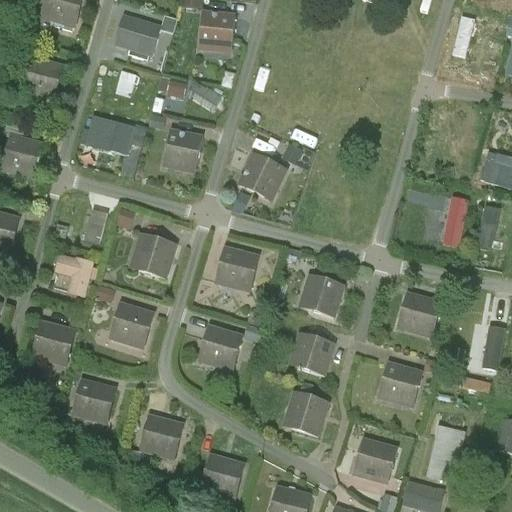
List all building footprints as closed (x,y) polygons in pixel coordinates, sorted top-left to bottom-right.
[(47,0),(44,13),(40,26),(72,35),(73,32),(75,32),(78,23),(84,0),(47,0)] [(201,14),(199,43),(233,46),(235,17),(201,14)] [(123,18),(114,48),(131,53),(129,59),(149,65),(150,59),(154,60),(163,30),(123,18)] [(450,59),(475,65),(485,24),(459,18),(450,59)] [(56,98),(63,71),(30,62),(22,88),(56,98)] [(183,99),(185,87),(160,82),(158,95),(183,99)] [(135,132),(94,121),(87,147),(128,158),(135,132)] [(463,126),(455,159),(469,162),(477,130),(463,126)] [(197,169),(203,142),(170,135),(164,162),(197,169)] [(511,139),(506,137),(498,154),(511,160),(511,139)] [(3,167),(0,175),(34,184),(36,176),(43,149),(27,145),(10,140),(10,141),(3,167)] [(283,164),(309,172),(315,155),(289,147),(283,164)] [(237,188),(273,206),(276,198),(268,194),(280,170),(252,156),(244,173),(246,173),(243,178),(242,178),(237,188)] [(482,186),(511,191),(511,179),(511,180),(511,178),(511,168),(486,164),(482,186)] [(457,252),(471,203),(452,197),(438,246),(457,252)] [(482,208),(476,251),(492,253),(498,210),(482,208)] [(87,215),(84,245),(101,246),(103,216),(87,215)] [(131,229),(132,216),(119,215),(118,228),(131,229)] [(0,218),(0,246),(12,250),(19,223),(0,218)] [(139,275),(165,283),(175,250),(149,242),(139,275)] [(252,288),(258,261),(225,253),(218,280),(252,288)] [(85,301),(90,282),(95,283),(98,272),(93,271),(94,266),(76,261),(76,262),(59,258),(55,276),(71,280),(67,296),(85,301)] [(334,323),(344,290),(317,282),(307,315),(334,323)] [(434,334),(441,307),(407,298),(400,325),(434,334)] [(146,345),(154,319),(120,309),(112,335),(146,345)] [(493,369),(504,329),(486,324),(483,337),(462,332),(454,358),(493,369)] [(75,336),(42,327),(35,353),(68,362),(75,336)] [(235,368),(243,341),(209,331),(201,358),(235,368)] [(324,381),(334,348),(308,340),(298,373),(324,381)] [(415,404),(422,377),(388,368),(381,395),(415,404)] [(115,394),(82,385),(75,412),(108,420),(115,394)] [(318,441),(328,408),(302,400),(291,433),(318,441)] [(183,429),(149,421),(142,447),(176,456),(183,429)] [(437,429),(426,481),(454,487),(466,435),(437,429)] [(390,480),(397,454),(363,444),(356,471),(390,480)] [(237,496),(244,469),(211,460),(203,487),(237,496)] [(439,511),(444,494),(409,484),(402,509),(412,511),(439,511)] [(308,511),(311,501),(277,492),(272,511),(308,511)]
